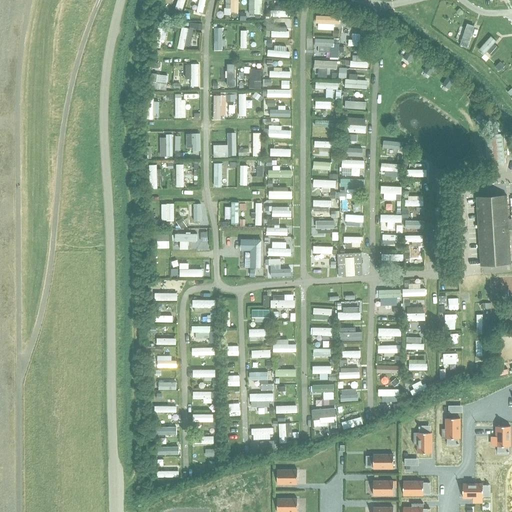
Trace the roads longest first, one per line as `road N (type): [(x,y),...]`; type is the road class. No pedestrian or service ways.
road 1 (tertiary): [(117,511),(105,87),(121,0)]
road 2 (residential): [(215,0),(207,192),(218,284)]
road 3 (residential): [(309,0),(304,284)]
road 4 (residential): [(218,284),(202,287),(185,305),(187,455)]
road 5 (residential): [(304,284),(308,432)]
road 6 (residential): [(511,179),(465,188),(464,273)]
